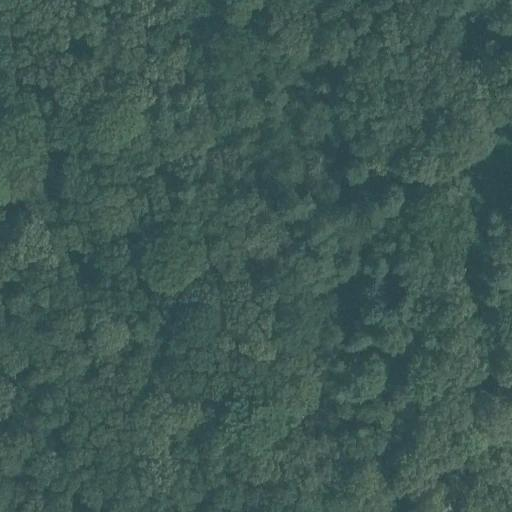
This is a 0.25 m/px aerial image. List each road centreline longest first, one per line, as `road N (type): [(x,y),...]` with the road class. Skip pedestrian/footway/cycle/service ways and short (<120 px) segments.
road 1 (track): [(377,360),(403,305),(373,0)]
road 2 (track): [(511,511),(377,360)]
road 3 (track): [(303,511),(377,360)]
